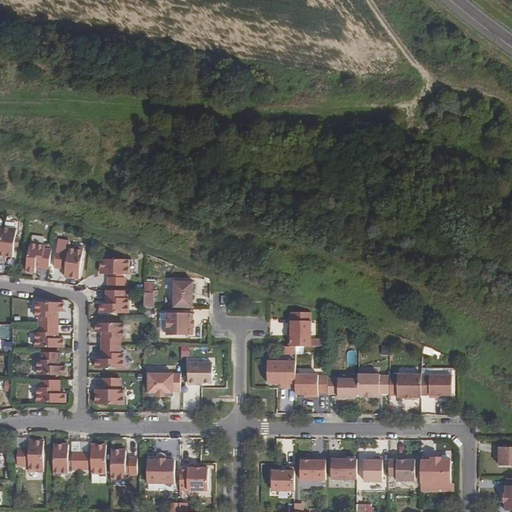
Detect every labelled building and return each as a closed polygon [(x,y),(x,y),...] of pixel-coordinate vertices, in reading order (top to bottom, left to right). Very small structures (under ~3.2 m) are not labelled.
[(16,230),(2,228),(0,239),(0,260),(5,262),(6,257),(12,258),(16,230)] [(29,244),(26,272),(35,273),(36,265),(49,267),(51,251),(44,250),(44,246),(29,244)] [(64,277),(79,279),(83,248),(77,247),(73,249),(68,249),(67,255),(66,266),(64,277)] [(54,268),(62,269),(62,266),(64,255),(64,252),(56,251),(54,268)] [(101,260),(100,274),(111,275),(122,275),(129,275),(129,270),(132,266),(132,260),(101,260)] [(108,278),(108,286),(125,286),(125,278),(122,278),(111,278),(108,278)] [(148,291),(157,291),(156,281),(147,282),(148,291)] [(192,308),(193,282),(174,282),(174,308),(192,308)] [(124,299),(124,291),(108,291),(108,304),(100,304),(100,313),(128,314),(128,299),(124,299)] [(154,308),(154,294),(144,294),(143,308),(154,308)] [(39,318),(39,325),(56,326),(56,312),(64,312),(64,303),(36,303),(35,318),(39,318)] [(192,313),(167,313),(167,336),(190,336),(190,322),(192,322),(192,321),(192,313)] [(311,321),(289,321),(288,330),(291,330),(291,336),(291,347),(296,347),(311,347),(311,321)] [(124,324),(95,324),(95,333),(103,333),(103,346),(120,346),(120,339),(124,339),(124,324)] [(35,348),(64,348),(64,339),(56,339),(56,326),(39,325),(39,333),(35,333),(35,348)] [(120,354),(120,346),(103,346),(103,359),(95,359),(95,369),(123,369),(124,354),(120,354)] [(37,375),(65,376),(65,366),(57,366),(57,353),(41,353),(41,360),(37,360),(37,375)] [(295,388),(296,362),(268,362),(268,384),(287,384),(287,388),(295,388)] [(212,363),(188,363),(188,385),(196,385),(196,383),(202,383),(212,383),(212,363)] [(429,376),(452,376),(452,369),(421,368),(421,375),(421,376),(429,376)] [(181,375),(149,374),(149,393),(157,393),(164,393),(173,393),(173,392),(180,392),(181,375)] [(318,376),(296,375),(295,388),(295,394),(304,394),(310,394),(310,397),(318,397),(318,393),(328,393),(328,379),(328,377),(318,377),(318,376)] [(389,394),(390,377),(380,376),(380,375),(358,375),(358,380),(358,395),(379,395),(379,394),(389,394)] [(397,375),(390,375),(390,377),(389,394),(389,396),(397,396),(397,398),(421,398),(421,395),(421,376),(421,375),(397,375)] [(429,376),(421,376),(421,395),(429,395),(429,398),(438,398),(438,395),(452,396),(452,376),(429,376)] [(103,379),(103,387),(106,387),(120,387),(120,379),(103,379)] [(358,380),(328,379),(328,393),(328,394),(338,395),(338,397),(358,397),(358,395),(358,380)] [(37,403),(65,403),(65,394),(57,394),(57,381),(41,380),(41,388),(37,388),(37,403)] [(95,390),(95,405),(127,405),(127,399),(124,395),(124,390),(117,390),(106,390),(95,390)] [(44,441),(29,441),(29,452),(29,463),(29,470),(34,470),(37,473),(43,473),(44,441)] [(68,445),(54,445),(53,476),(60,476),(63,473),(68,474),(68,467),(68,456),(68,445)] [(106,445),(91,445),(91,456),(91,467),(91,474),(96,474),(100,477),(106,477),(106,445)] [(511,447),(496,447),(496,455),(499,455),(499,466),(511,466),(511,447)] [(25,449),(17,449),(17,466),(25,466),(25,463),(25,452),(25,449)] [(126,450),(111,450),(111,482),(117,482),(120,479),(126,479),(126,472),(126,461),(126,450)] [(80,453),(72,453),(72,455),(72,467),(72,470),(80,470),(80,453)] [(88,453),(80,453),(80,470),(88,470),(88,467),(88,456),(88,453)] [(331,457),(331,480),(357,480),(357,460),(346,460),(340,460),(340,457),(339,457),(331,457)] [(382,482),(382,458),(375,457),(374,461),(364,461),(364,482),(382,482)] [(137,458),(129,458),(129,461),(129,472),(129,475),(137,475),(137,458)] [(157,461),(147,461),(147,484),(175,484),(175,461),(166,461),(166,459),(157,459),(157,461)] [(312,461),(300,461),(300,481),(326,481),(326,459),(319,459),(318,459),(318,461),(312,461)] [(389,460),(389,476),(396,476),(396,481),(415,481),(415,460),(405,460),(398,460),(389,460)] [(430,461),(421,460),(420,484),(451,484),(451,461),(441,461),(430,461)] [(180,470),(180,491),(208,491),(208,469),(196,469),(196,466),(188,466),(188,470),(180,470)] [(294,491),(295,467),(286,467),(286,472),(272,472),(272,491),(294,491)] [(96,474),(91,474),(91,483),(106,483),(106,477),(100,477),(96,474)] [(296,502),(295,511),(304,511),(305,503),(296,502)]
